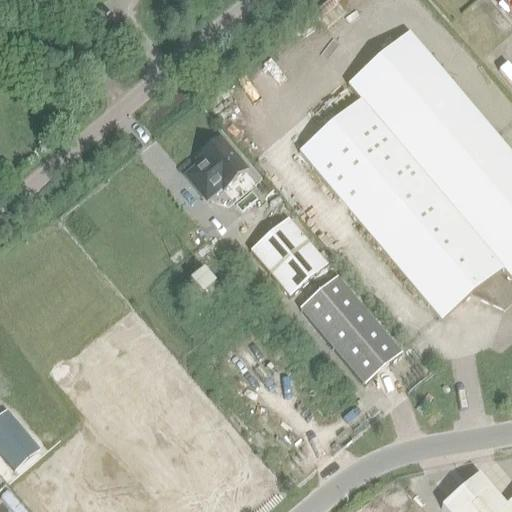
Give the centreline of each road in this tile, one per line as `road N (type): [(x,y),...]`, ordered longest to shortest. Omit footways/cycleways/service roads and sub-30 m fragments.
road 1 (tertiary): [(0,215),(255,0)]
road 2 (unclassified): [(314,511),(353,479),(408,456),(511,432)]
